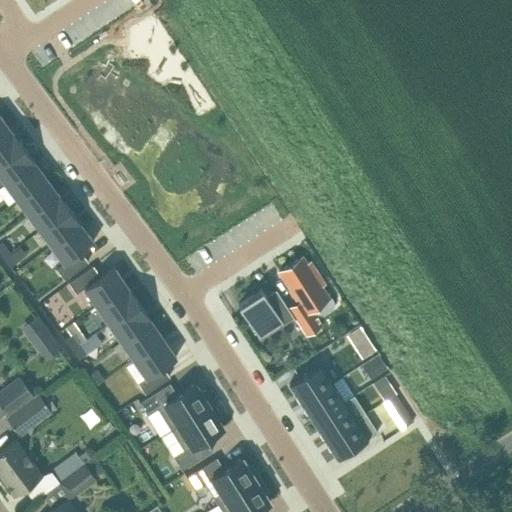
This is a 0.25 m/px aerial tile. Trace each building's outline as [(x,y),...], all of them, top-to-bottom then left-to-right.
[(0,136),(10,128),(0,114),(0,136)] [(10,128),(0,136),(0,160),(22,144),(10,128)] [(34,159),(22,144),(0,160),(0,175),(4,181),(34,159)] [(34,159),(4,181),(16,196),(45,174),(34,159)] [(57,190),(45,174),(16,196),(27,212),(57,190)] [(57,190),(27,212),(39,227),(68,205),(57,190)] [(80,220),(68,205),(39,227),(50,242),(80,220)] [(80,220),(50,242),(64,260),(58,265),(66,275),(90,257),(82,247),(94,238),(80,220)] [(13,256),(6,261),(13,270),(20,266),(13,256)] [(307,262),(303,256),(279,271),(298,301),(289,307),(296,318),(306,334),(321,324),(310,308),(328,296),(321,285),(324,283),(310,260),(307,262)] [(95,260),(71,278),(79,289),(85,285),(99,302),(128,280),(114,262),(103,271),(95,260)] [(128,280),(99,302),(112,319),(141,297),(128,280)] [(254,294),(239,303),(261,337),(293,316),(294,318),(296,318),(289,307),(276,287),(275,288),(276,289),(267,295),(262,288),(260,290),(261,291),(255,295),(254,294)] [(154,314),(141,297),(112,319),(125,337),(154,314)] [(154,314),(125,337),(138,354),(167,331),(154,314)] [(45,359),(57,352),(35,317),(23,325),(45,359)] [(181,349),(167,331),(138,354),(151,371),(145,376),(153,386),(177,368),(169,358),(181,349)] [(72,334),(65,339),(73,349),(79,344),(72,334)] [(79,344),(73,349),(80,358),(86,353),(79,344)] [(387,366),(378,353),(362,364),(371,377),(387,366)] [(301,401),(331,382),(319,363),(289,382),(301,401)] [(98,369),(91,374),(99,383),(105,378),(98,369)] [(0,390),(0,402),(8,414),(34,395),(20,375),(0,390)] [(157,408),(170,429),(213,402),(205,388),(201,391),(196,382),(177,394),(170,382),(139,401),(147,414),(157,408)] [(343,400),(331,382),(301,401),(313,420),(343,400)] [(34,395),(8,414),(6,416),(20,435),(49,413),(35,394),(34,395)] [(355,418),(343,400),(313,420),(324,438),(355,418)] [(174,456),(182,469),(212,449),(205,438),(224,426),(218,417),(222,415),(213,402),(170,429),(184,450),(174,456)] [(367,437),(355,418),(324,438),(337,457),(367,437)] [(0,473),(15,494),(24,487),(42,473),(16,438),(0,450),(0,473)] [(75,450),(51,468),(60,480),(60,481),(85,463),(75,450)] [(204,482),(217,503),(260,477),(252,463),(248,465),(243,457),(224,468),(217,456),(186,476),(194,489),(204,482)] [(95,477),(85,463),(60,481),(71,495),(95,477)] [(42,473),(24,487),(34,500),(60,480),(51,468),(50,467),(42,473)] [(252,511),(271,501),(265,492),(269,490),(260,477),(217,503),(222,511),(252,511)] [(76,511),(66,498),(46,511),(76,511)]
